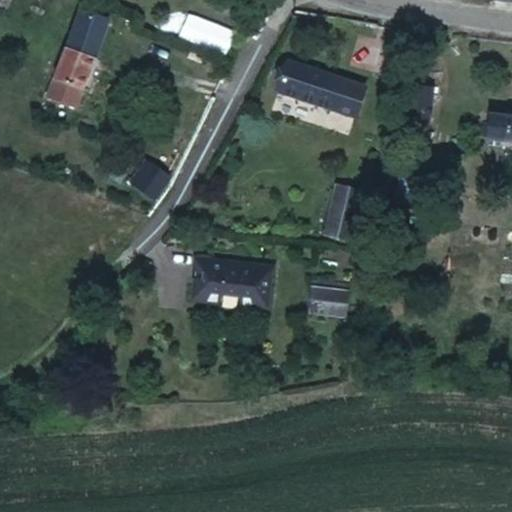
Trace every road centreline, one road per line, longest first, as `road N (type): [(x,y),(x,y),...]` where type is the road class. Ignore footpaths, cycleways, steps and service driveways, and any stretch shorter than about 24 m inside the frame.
road 1 (residential): [(142,254),(232,116),(284,10),(319,0)]
road 2 (residential): [(511,20),(372,0)]
